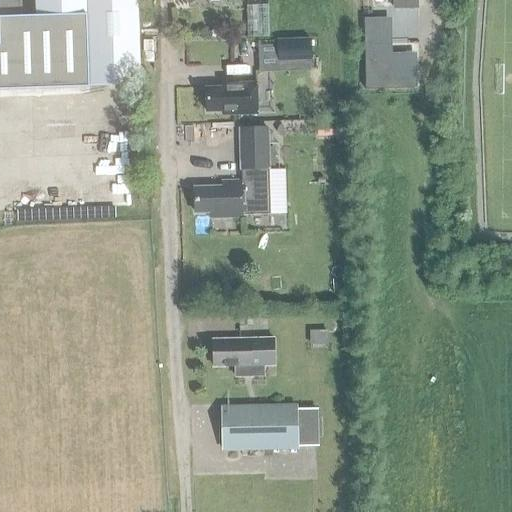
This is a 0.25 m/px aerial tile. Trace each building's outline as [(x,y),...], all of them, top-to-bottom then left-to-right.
[(0,91),(138,88),(136,0),(34,0),(35,20),(20,20),(20,27),(21,46),(0,46),(0,91)] [(0,0),(0,46),(21,46),(20,27),(20,20),(19,0),(0,0)] [(357,0),(358,31),(390,30),(388,0),(357,0)] [(246,37),(267,37),(267,6),(246,6),(246,37)] [(310,40),(277,41),(278,62),(311,61),(310,40)] [(389,46),(365,47),(366,91),(414,89),(413,57),(389,58),(389,46)] [(222,87),(206,88),(207,112),(222,112),(222,115),(258,115),(257,83),(222,84),(222,87)] [(194,190),(195,216),(210,215),(211,220),(244,219),(244,216),(270,215),(267,129),(240,130),(241,183),(222,184),(222,189),(194,190)] [(215,371),(236,370),(236,381),(264,380),(264,370),(275,370),(275,343),(214,344),(215,371)] [(221,407),(222,452),(298,451),(297,405),(221,407)]
